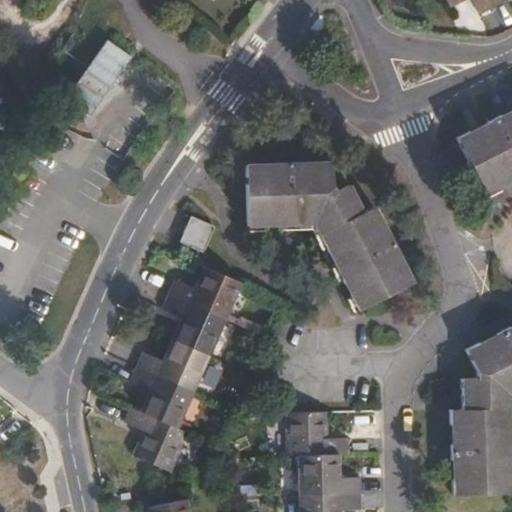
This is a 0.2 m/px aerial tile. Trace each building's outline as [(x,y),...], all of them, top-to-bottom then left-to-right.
[(493,6),(489,0),(444,0),(448,7),(460,0),(471,0),(478,14),(493,6)] [(511,108),(455,138),(483,193),(511,177),(511,108)] [(260,168),(260,164),(244,164),(246,226),(313,224),(357,310),(413,282),(406,268),(403,270),(394,253),(397,251),(390,237),(387,239),(378,222),(382,220),(374,206),(373,207),(362,212),(348,184),(331,193),(330,162),(314,162),(314,166),(295,167),(295,163),(279,164),(279,167),(260,168)] [(190,217),(179,241),(202,251),(213,227),(190,217)] [(387,239),(390,237),(382,220),(378,222),(387,239)] [(403,270),(406,268),(397,251),(394,253),(403,270)] [(240,282),(203,266),(193,287),(174,279),(168,294),(224,319),(240,282)] [(224,319),(168,294),(161,309),(180,317),(171,338),(209,353),(224,319)] [(511,325),(465,349),(476,372),(476,379),(460,379),(461,410),(448,410),(449,425),(453,425),(454,444),(450,444),(450,460),(454,460),(455,479),(451,479),(452,495),(511,492),(511,432),(511,410),(506,410),(506,393),(511,389),(511,325)] [(136,367),(192,391),(209,353),(171,338),(170,339),(161,360),(142,352),(136,367)] [(176,427),(192,391),(136,367),(129,382),(148,390),(138,411),(176,427)] [(169,472),(186,432),(176,427),(138,411),(130,407),(123,422),(142,431),(131,455),(169,472)] [(326,438),(326,412),(285,412),(286,455),(297,455),(338,454),(347,454),(347,438),(326,438)] [(338,478),(338,454),(297,455),(298,495),(359,493),(359,477),(338,478)] [(360,509),(359,493),(298,495),(297,511),(338,511),(339,510),(360,509)] [(188,511),(185,499),(145,507),(146,511),(188,511)]
